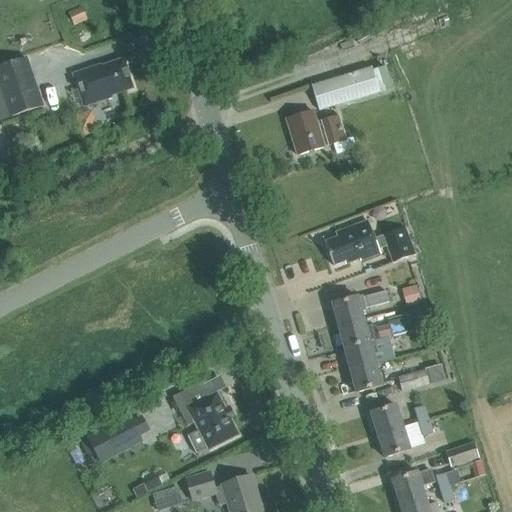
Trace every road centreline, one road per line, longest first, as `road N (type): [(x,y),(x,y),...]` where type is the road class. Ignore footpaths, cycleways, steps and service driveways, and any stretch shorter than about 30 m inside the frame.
road 1 (tertiary): [(331,511),(230,187)]
road 2 (residential): [(230,187),(0,304)]
road 3 (unclassified): [(0,209),(209,112)]
